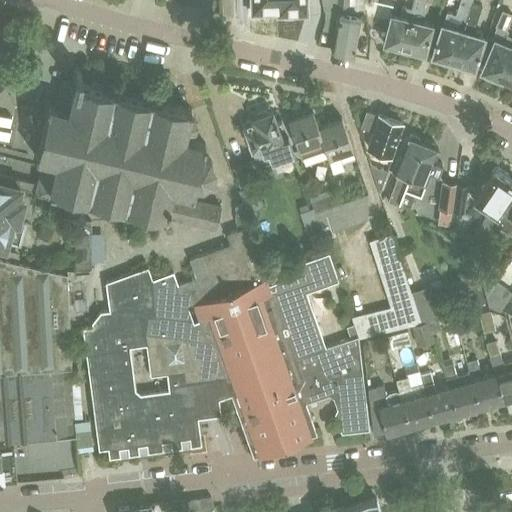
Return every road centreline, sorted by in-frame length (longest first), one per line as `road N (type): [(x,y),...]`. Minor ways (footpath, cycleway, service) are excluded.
road 1 (residential): [(511,136),(402,89),(49,0)]
road 2 (residential): [(511,445),(87,494)]
